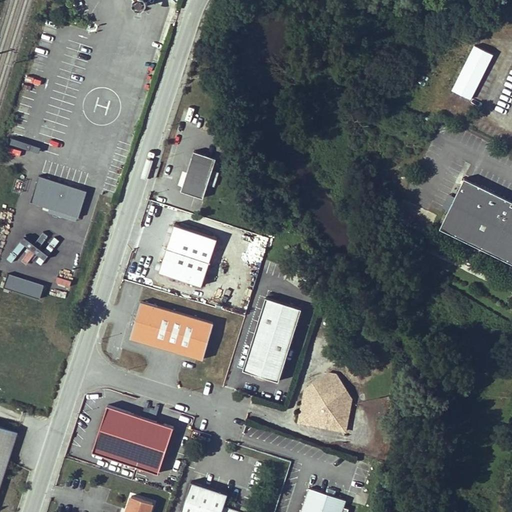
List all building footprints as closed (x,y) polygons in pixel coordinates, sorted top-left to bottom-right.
[(473,46),(451,91),(470,101),(493,55),(473,46)] [(216,156),(195,149),(182,187),(203,194),(216,156)] [(88,190),(40,176),(32,203),(79,217),(88,190)] [(511,198),(468,177),(447,218),(461,224),(458,231),(498,251),(501,244),(511,249),(511,198)] [(461,224),(447,218),(443,227),(511,259),(511,249),(501,244),(498,251),(458,231),(461,224)] [(173,223),(159,263),(156,270),(201,285),(217,237),(173,223)] [(31,243),(26,251),(37,259),(42,251),(31,243)] [(44,285),(9,273),(4,288),(39,299),(44,285)] [(53,288),(67,293),(71,281),(56,277),(53,288)] [(264,297),(242,369),(256,373),(263,375),(277,380),(300,308),(264,297)] [(213,321),(141,300),(131,336),(203,357),(213,321)] [(337,374),(326,372),(318,377),(319,377),(323,376),(326,376),(331,377),(336,379),(340,381),(341,382),(337,374)] [(346,388),(344,385),(341,382),(340,381),(336,379),(331,377),(326,376),(323,376),(319,377),(318,377),(315,378),(312,380),(309,383),(305,387),(303,391),(302,394),(301,398),(297,421),(344,430),(350,401),(349,397),(348,392),(346,388)] [(173,426),(107,404),(92,450),(158,472),(173,426)] [(0,480),(16,433),(0,427),(0,480)] [(225,494),(189,482),(180,511),(241,511),(222,504),(225,494)] [(338,511),(343,498),(306,485),(297,511),(338,511)] [(128,510),(127,511),(145,511),(149,501),(129,495),(125,509),(128,510)]
